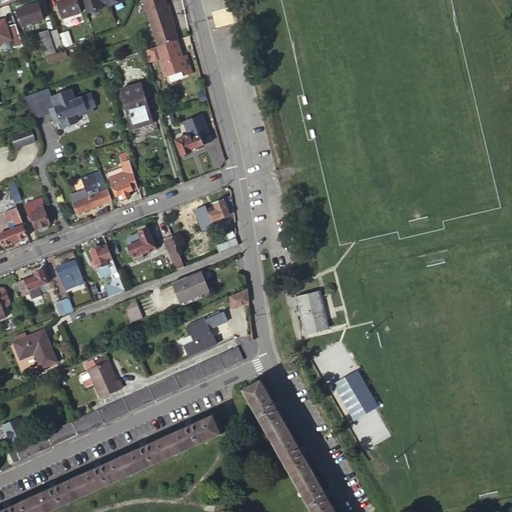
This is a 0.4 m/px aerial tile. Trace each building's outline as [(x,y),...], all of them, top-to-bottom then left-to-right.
[(37,3),(35,0),(32,0),(14,6),(15,10),(37,3)] [(79,12),(75,0),(63,0),(57,2),(63,18),(79,12)] [(83,0),(87,12),(101,8),(100,4),(108,2),(107,0),(83,0)] [(147,0),(151,17),(171,13),(167,0),(147,0)] [(42,20),(37,3),(15,10),(21,26),(42,20)] [(176,36),(171,13),(151,17),(157,41),(174,37),(176,36)] [(7,27),(4,20),(0,20),(0,41),(10,38),(13,47),(21,45),(14,24),(7,27)] [(44,50),(61,45),(56,28),(47,31),(47,30),(38,32),(44,50)] [(155,42),(162,70),(181,66),(178,55),(179,55),(174,37),(157,41),(155,42)] [(61,50),(46,56),(48,62),(63,56),(61,50)] [(140,78),(120,83),(131,123),(151,117),(140,78)] [(72,90),(52,98),(55,108),(49,110),(53,120),(59,117),(61,122),(64,129),(78,123),(76,116),(87,111),(82,97),(76,100),(72,90)] [(195,123),(186,126),(188,132),(190,135),(176,140),(181,155),(191,151),(190,149),(202,144),(201,141),(208,137),(204,125),(197,128),(195,123)] [(33,140),(29,128),(10,135),(15,147),(33,140)] [(131,189),(137,186),(135,179),(133,171),(121,176),(122,178),(110,182),(115,197),(121,195),(123,199),(128,197),(127,193),(132,191),(131,189)] [(110,197),(105,183),(97,186),(92,173),(80,178),(84,190),(69,196),(76,214),(103,203),(102,200),(110,197)] [(19,193),(15,182),(13,183),(8,185),(12,196),(19,193)] [(233,213),(231,196),(213,202),(214,207),(213,207),(211,210),(211,211),(206,212),(209,221),(233,213)] [(44,204),(42,198),(34,201),(35,205),(25,209),(27,215),(26,217),(29,223),(32,221),(35,229),(39,228),(40,231),(48,227),(47,225),(49,224),(42,205),(44,204)] [(0,238),(2,245),(27,236),(17,208),(15,203),(0,208),(0,238)] [(154,248),(147,228),(137,232),(138,233),(126,237),(125,240),(128,246),(127,246),(133,261),(142,257),(141,254),(154,248)] [(176,270),(184,266),(174,243),(172,237),(164,240),(176,270)] [(217,253),(237,245),(234,237),(214,245),(217,253)] [(119,293),(124,291),(116,271),(106,245),(90,251),(101,278),(111,274),(119,293)] [(83,282),(74,261),(56,268),(65,291),(80,285),(80,284),(83,282)] [(16,283),(22,296),(27,294),(30,300),(41,296),(37,287),(47,283),(42,270),(34,273),(35,276),(16,283)] [(207,291),(199,271),(193,273),(169,282),(178,303),(207,291)] [(10,304),(3,288),(0,287),(0,318),(5,316),(2,307),(10,304)] [(249,303),(247,290),(240,293),(229,298),(230,307),(233,309),(249,303)] [(320,291),(296,297),(305,333),(329,327),(320,291)] [(142,316),(134,297),(124,301),(121,302),(129,321),(142,316)] [(73,311),(68,300),(60,303),(65,314),(67,314),(73,311)] [(65,314),(60,303),(53,306),(58,317),(60,316),(65,314)] [(226,320),(222,311),(204,320),(203,318),(185,327),(192,341),(182,346),(188,357),(216,344),(211,333),(210,333),(208,329),(226,320)] [(51,365),(57,363),(43,331),(38,333),(40,337),(46,352),(51,365)] [(40,370),(51,365),(46,352),(40,337),(38,333),(13,343),(20,360),(33,355),(40,370)] [(222,355),(238,348),(237,346),(222,353),(204,361),(176,374),(134,393),(124,397),(124,398),(132,395),(142,390),(155,385),(169,379),(182,373),(193,368),(208,361),(222,355)] [(243,358),(238,348),(222,355),(208,361),(193,368),(182,373),(169,379),(155,385),(142,390),(132,395),(124,398),(129,411),(139,406),(151,401),(162,395),(192,382),(230,364),(243,358)] [(105,358),(95,363),(97,367),(107,362),(105,358)] [(87,371),(96,367),(93,361),(85,365),(87,371)] [(97,367),(88,372),(94,385),(101,398),(124,387),(120,380),(118,381),(109,362),(107,362),(97,367)] [(334,385),(355,422),(379,409),(359,371),(334,385)] [(94,385),(88,372),(82,376),(81,378),(85,387),(88,388),(94,385)] [(273,404),(261,380),(243,389),(312,511),(335,511),(328,499),(331,497),(329,494),(328,492),(325,493),(303,454),(305,452),(304,450),(302,447),(299,448),(277,409),(280,407),(278,404),(277,402),(273,404)] [(108,420),(129,411),(124,398),(122,399),(100,409),(86,416),(72,421),(78,434),(97,425),(108,420)] [(221,434),(213,415),(192,424),(191,421),(188,422),(185,424),(186,427),(178,431),(146,445),(145,442),(142,443),(139,445),(141,448),(126,455),(101,465),(100,463),(96,464),(94,465),(95,468),(55,486),(54,483),(51,485),(48,486),(49,489),(10,507),(8,504),(5,505),(2,507),(3,510),(0,510),(0,511),(47,511),(49,511),(64,504),(93,492),(124,477),(141,470),(178,453),(221,434)] [(2,427),(8,440),(12,437),(22,433),(16,421),(2,427)] [(56,444),(78,434),(72,421),(61,426),(47,433),(31,440),(19,445),(14,448),(12,444),(10,445),(5,448),(13,465),(18,462),(24,459),(30,456),(43,450),(56,444)] [(61,426),(59,422),(46,429),(27,437),(15,443),(12,444),(14,448),(19,445),(31,440),(47,433),(61,426)]
